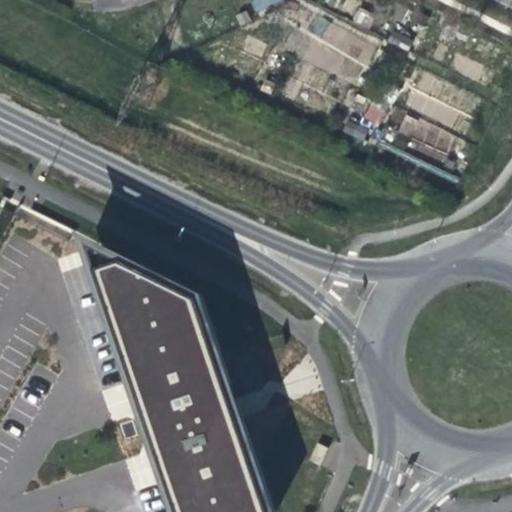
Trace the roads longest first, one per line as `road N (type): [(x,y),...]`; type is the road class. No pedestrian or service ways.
road 1 (tertiary): [(230,234),(0,120)]
road 2 (tertiary): [(419,273),(349,268),(230,234)]
road 3 (tertiary): [(230,234),(330,308),(373,361)]
road 4 (tertiary): [(383,400),(415,439),(437,451),(488,457)]
